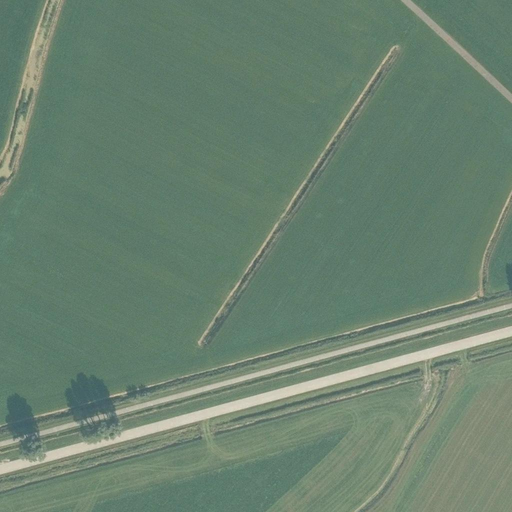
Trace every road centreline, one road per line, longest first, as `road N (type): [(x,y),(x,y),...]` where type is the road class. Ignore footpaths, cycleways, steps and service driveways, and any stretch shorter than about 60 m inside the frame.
road 1 (tertiary): [(0,470),(511,331)]
road 2 (track): [(511,103),(404,0)]
